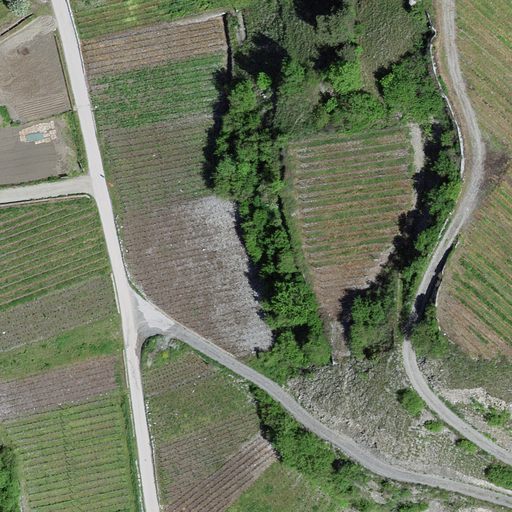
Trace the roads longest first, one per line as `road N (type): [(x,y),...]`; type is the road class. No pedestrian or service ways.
road 1 (track): [(511,468),(404,400),(387,351),(394,310),(467,178),(428,0)]
road 2 (unclassified): [(148,511),(120,313),(54,0)]
road 3 (track): [(120,313),(222,363),(374,478),(511,510)]
